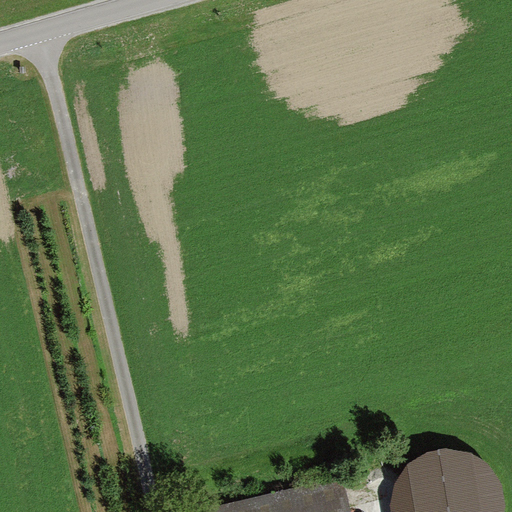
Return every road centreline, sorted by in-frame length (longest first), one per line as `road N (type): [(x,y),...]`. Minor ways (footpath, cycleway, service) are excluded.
road 1 (track): [(153,511),(39,47)]
road 2 (unclassified): [(189,0),(0,59)]
